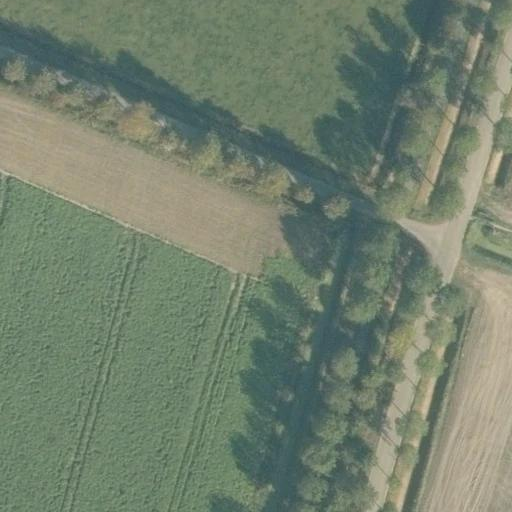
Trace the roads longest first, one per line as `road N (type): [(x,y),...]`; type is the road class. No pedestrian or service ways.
road 1 (unclassified): [(448,243),(0,51)]
road 2 (tertiary): [(369,511),(448,243)]
road 3 (tertiary): [(448,243),(511,42)]
